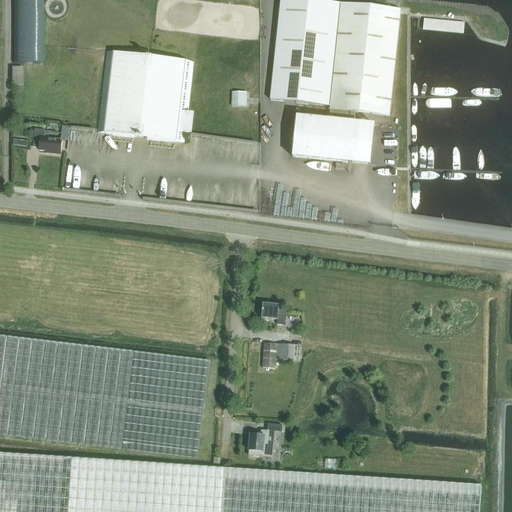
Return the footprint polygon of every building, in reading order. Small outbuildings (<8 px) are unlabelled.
[(13,0),(14,64),(44,64),(44,0),(13,0)] [(341,4),(303,0),(281,0),(271,101),(330,107),(341,4)] [(330,107),(330,110),(389,117),(401,10),(341,4),(330,107)] [(97,130),(97,133),(185,144),(186,134),(192,134),(194,114),(188,113),(194,63),(106,53),(97,130)] [(28,86),(27,66),(16,66),(16,86),(28,86)] [(236,82),(236,90),(245,91),(246,82),(236,82)] [(232,93),(232,107),(244,108),(245,93),(232,93)] [(357,123),(297,117),(293,158),(353,164),(357,123)] [(33,148),(40,149),(39,152),(47,152),(46,154),(61,156),(62,141),(52,140),(52,138),(44,137),(45,131),(35,130),(33,148)] [(388,168),(384,185),(391,186),(394,169),(388,168)] [(285,327),(286,322),(287,311),(279,311),(279,306),(263,305),(262,319),(278,321),(277,326),(285,327)] [(0,436),(198,460),(209,361),(0,336),(0,436)] [(295,346),(264,344),(262,369),(275,370),(276,361),(294,362),(295,346)] [(262,431),(259,436),(250,435),(249,451),(249,457),(273,460),(276,433),(282,433),(283,426),(268,425),(268,432),(262,431)] [(479,511),(482,487),(188,467),(0,453),(0,511),(479,511)]
